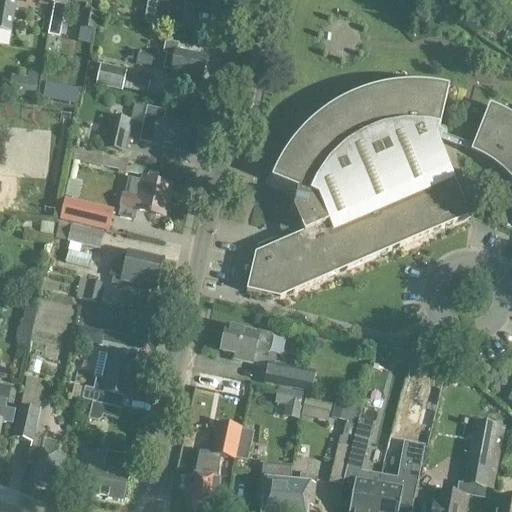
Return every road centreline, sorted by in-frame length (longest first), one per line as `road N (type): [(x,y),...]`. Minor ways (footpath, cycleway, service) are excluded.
road 1 (residential): [(255,0),(163,422),(154,511)]
road 2 (residential): [(503,294),(496,276),(463,261),(433,282),(437,318)]
